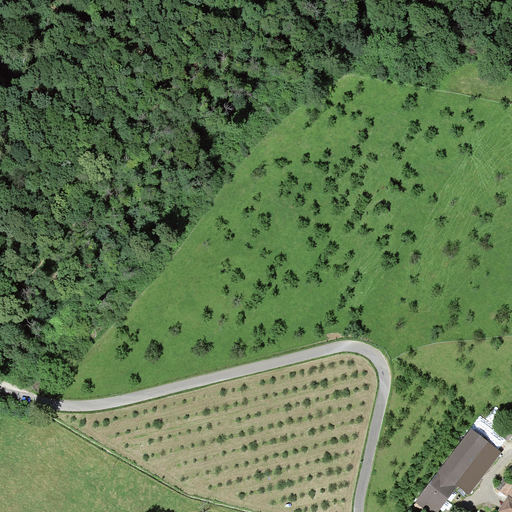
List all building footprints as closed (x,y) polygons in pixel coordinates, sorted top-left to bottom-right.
[(91,328),(97,324),(94,319),(88,324),(91,328)] [(80,344),(85,341),(80,333),(75,336),(80,344)] [(497,434),(505,441),(511,432),(511,427),(506,423),(497,434)] [(467,494),(498,454),(470,432),(413,507),(419,511),(434,511),(455,485),(467,494)] [(511,511),(511,487),(501,481),(495,490),(506,497),(505,498),(507,499),(499,511),(511,511)]
